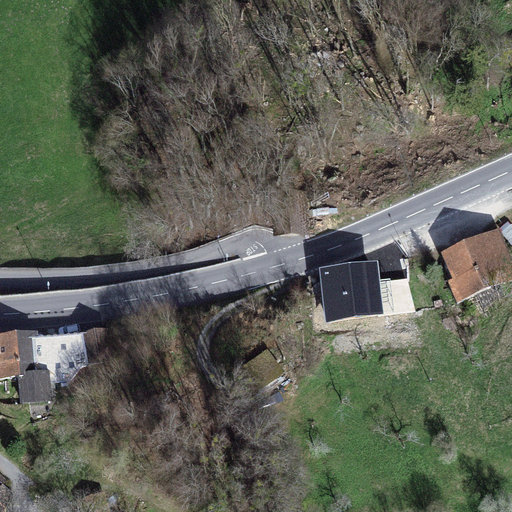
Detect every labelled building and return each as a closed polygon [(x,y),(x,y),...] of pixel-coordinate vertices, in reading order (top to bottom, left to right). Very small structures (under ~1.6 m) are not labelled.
[(278,201),(279,234),(303,233),(302,200),(278,201)] [(457,305),(511,280),(511,266),(498,236),(446,259),(456,282),(448,285),(457,305)] [(383,291),(376,292),(373,269),(324,274),(329,316),(385,309),(383,291)] [(87,366),(112,361),(107,334),(82,339),(87,366)] [(69,383),(82,367),(87,366),(82,339),(43,342),(42,337),(0,340),(0,380),(20,378),(22,404),(50,402),(49,384),(69,383)] [(267,357),(239,376),(252,395),(280,375),(267,357)] [(13,497),(1,486),(4,482),(0,477),(0,511),(3,511),(6,510),(13,497)] [(107,511),(103,497),(80,504),(82,511),(107,511)]
